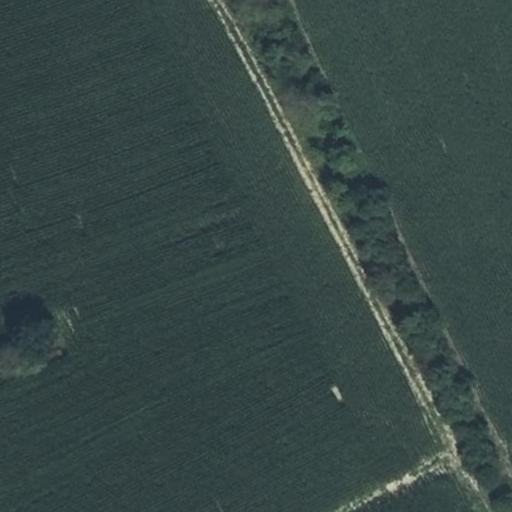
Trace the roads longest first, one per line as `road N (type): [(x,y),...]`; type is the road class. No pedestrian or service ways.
road 1 (track): [(487,511),(217,0)]
road 2 (track): [(342,511),(454,455)]
